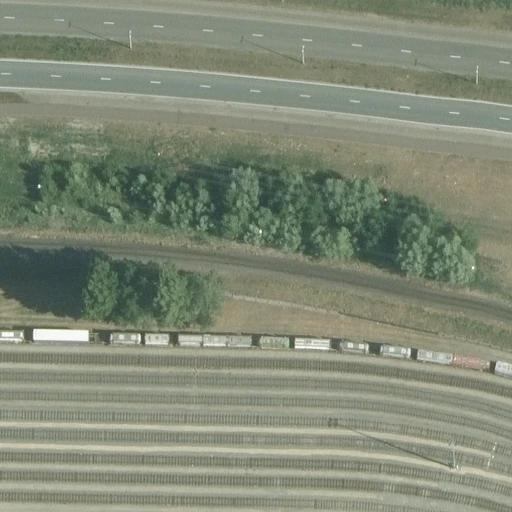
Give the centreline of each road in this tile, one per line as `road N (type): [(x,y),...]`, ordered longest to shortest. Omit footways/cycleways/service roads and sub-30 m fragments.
road 1 (primary): [(0,75),(161,83),(511,123)]
road 2 (primary): [(511,79),(309,52),(0,32)]
